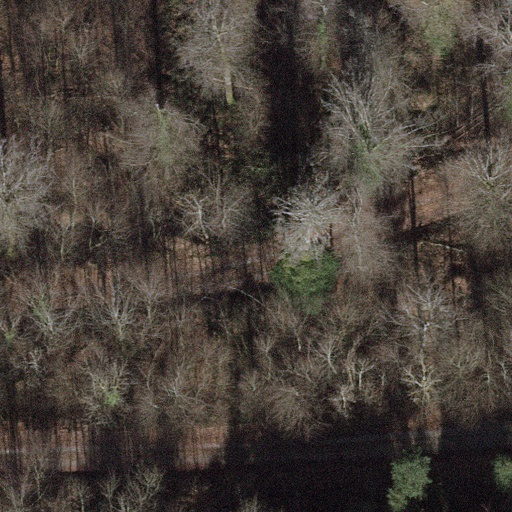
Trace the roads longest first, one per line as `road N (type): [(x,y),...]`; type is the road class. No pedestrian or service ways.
road 1 (track): [(0,293),(242,274),(511,178)]
road 2 (track): [(0,459),(511,431)]
